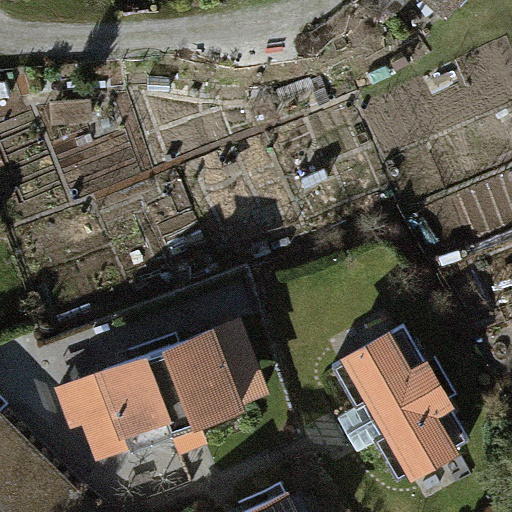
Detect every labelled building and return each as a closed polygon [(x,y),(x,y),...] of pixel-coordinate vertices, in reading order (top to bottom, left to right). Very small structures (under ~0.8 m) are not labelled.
[(426,0),(441,14),(454,0),(426,0)] [(367,290),(315,320),(403,473),(453,445),(422,392),(446,378),(412,319),(391,332),(367,290)] [(193,298),(88,337),(126,441),(232,401),(193,298)] [(0,425),(0,511),(64,511),(76,499),(0,425)] [(284,511),(265,470),(173,511),(284,511)]
